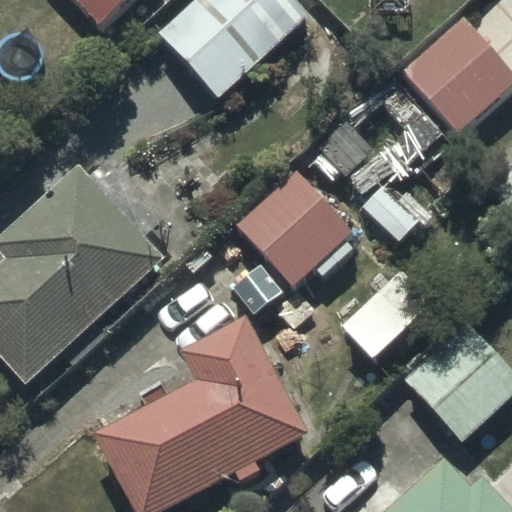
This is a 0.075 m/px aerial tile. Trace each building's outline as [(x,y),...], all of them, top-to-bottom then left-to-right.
[(149,0),(66,0),(108,41),(149,0)] [(308,29),(279,0),(217,0),(164,53),(223,113),(308,29)] [(511,87),(463,33),(403,90),(458,151),(511,102),(511,87)] [(165,275),(79,185),(0,260),(0,270),(10,282),(0,291),(0,370),(30,403),(165,275)] [(355,250),(295,189),(238,245),(298,306),(355,250)] [(511,384),(466,335),(403,394),(464,460),(511,415),(511,384)] [(311,454),(250,336),(184,370),(199,398),(97,451),(129,511),(204,511),(239,494),(242,500),(262,490),(258,482),(311,454)] [(473,508),(445,478),(409,511),(496,511),(483,498),(473,508)]
